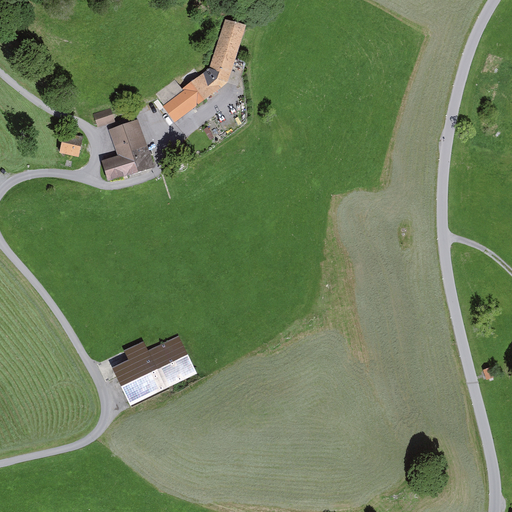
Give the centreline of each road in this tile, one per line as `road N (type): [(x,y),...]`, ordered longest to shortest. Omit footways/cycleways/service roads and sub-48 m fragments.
road 1 (tertiary): [(495,0),(466,62),(444,160),(442,236),(492,450),(494,511)]
road 2 (track): [(0,240),(55,309),(105,395),(105,416),(78,446),(0,465)]
road 3 (track): [(88,179),(96,147),(90,131),(0,70)]
